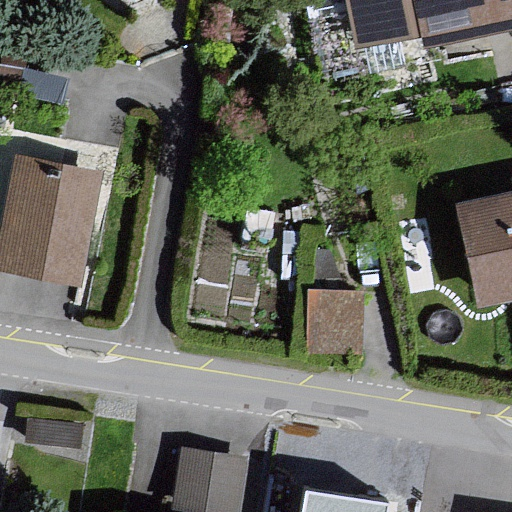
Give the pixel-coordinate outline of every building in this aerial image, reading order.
[(511,0),(341,0),(351,56),(414,45),(416,54),(511,36),(511,0)] [(95,185),(16,168),(0,245),(0,277),(72,293),(95,185)] [(511,200),(454,213),(473,312),(511,304),(511,200)] [(360,289),(307,289),(307,356),(361,356),(360,289)] [(236,511),(245,454),(180,445),(171,511),(177,511),(236,511)] [(390,511),(391,505),(309,490),(305,511),(390,511)]
